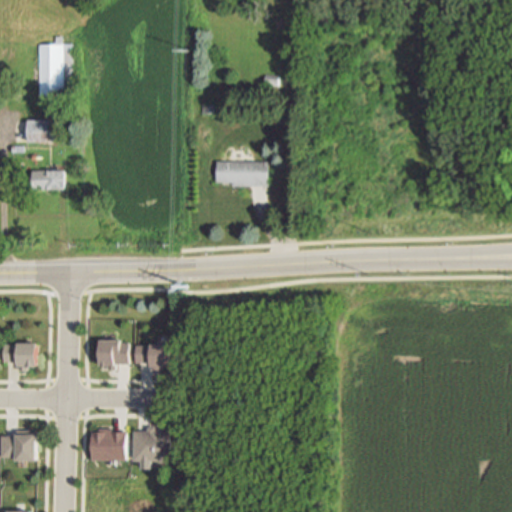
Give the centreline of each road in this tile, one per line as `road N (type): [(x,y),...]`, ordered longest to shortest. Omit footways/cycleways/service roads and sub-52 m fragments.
road 1 (tertiary): [(0,275),(433,259)]
road 2 (residential): [(63,511),(69,274)]
road 3 (residential): [(170,399),(0,399)]
